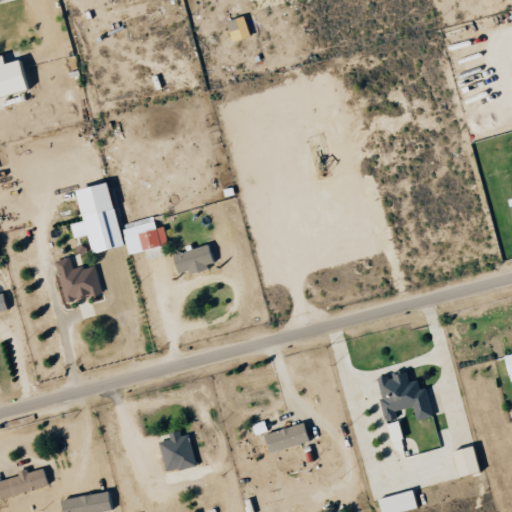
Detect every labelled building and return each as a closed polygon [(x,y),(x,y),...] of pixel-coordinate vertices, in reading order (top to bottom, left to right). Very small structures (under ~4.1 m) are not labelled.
[(251,37),(245,17),(231,22),(236,41),(251,37)] [(36,90),(28,60),(12,64),(10,55),(0,57),(0,74),(6,98),(36,90)] [(82,190),(89,222),(74,225),(77,238),(93,235),(97,254),(130,247),(132,255),(144,252),(146,259),(163,256),(161,247),(171,245),(167,227),(159,229),(157,218),(124,225),(115,183),(82,190)] [(218,268),(215,246),(178,253),(182,275),(218,268)] [(97,265),(75,271),(72,258),(56,262),(67,304),(104,294),(97,265)] [(511,380),(511,353),(501,356),(507,382),(511,380)] [(383,398),(401,409),(400,399),(406,389),(406,387),(412,386),(423,393),(422,385),(416,381),(407,382),(407,376),(392,377),(381,378),(383,398)] [(401,441),(408,440),(404,422),(390,425),(396,450),(403,448),(401,441)] [(274,453),(314,442),(309,424),(269,435),(274,453)] [(190,435),(184,438),(182,434),(160,442),(171,474),(200,464),(190,435)] [(458,452),(465,479),(486,473),(479,447),(458,452)] [(0,480),(0,481),(3,498),(52,488),(48,469),(31,473),(31,474),(0,480)] [(410,511),(421,510),(418,492),(383,498),(384,511),(410,511)]
